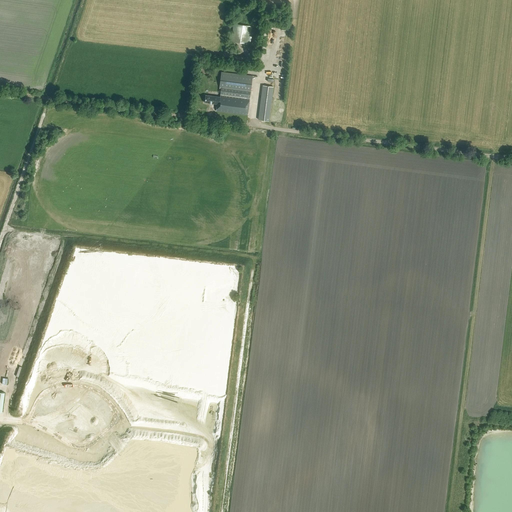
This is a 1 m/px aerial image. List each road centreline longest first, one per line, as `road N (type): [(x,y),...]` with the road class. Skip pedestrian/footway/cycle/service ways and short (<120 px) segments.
road 1 (track): [(493,156),(451,511)]
road 2 (track): [(44,98),(256,123)]
road 3 (track): [(0,239),(49,99)]
